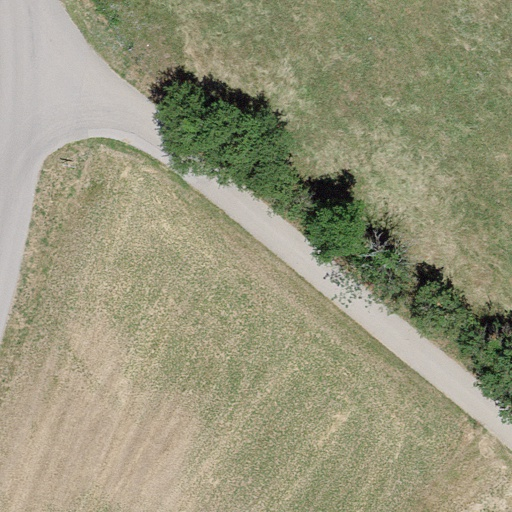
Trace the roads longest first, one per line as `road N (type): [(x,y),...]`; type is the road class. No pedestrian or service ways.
road 1 (unclassified): [(29,89),(118,110),(511,427)]
road 2 (unclassified): [(29,89),(0,244)]
